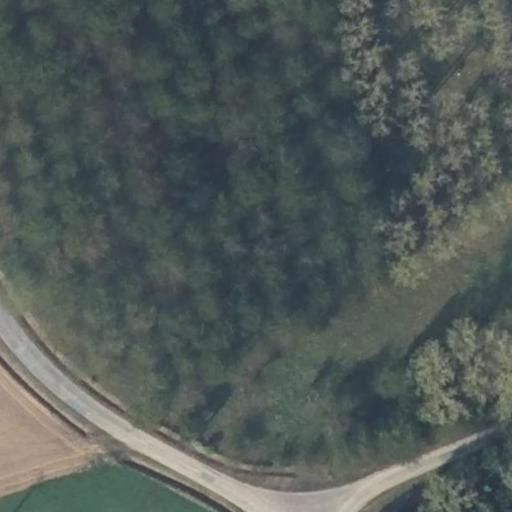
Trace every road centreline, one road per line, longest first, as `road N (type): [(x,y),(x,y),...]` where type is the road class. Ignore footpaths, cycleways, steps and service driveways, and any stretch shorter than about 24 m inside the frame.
road 1 (unclassified): [(0,320),(55,382),(264,511)]
road 2 (unclassified): [(511,418),(333,511)]
